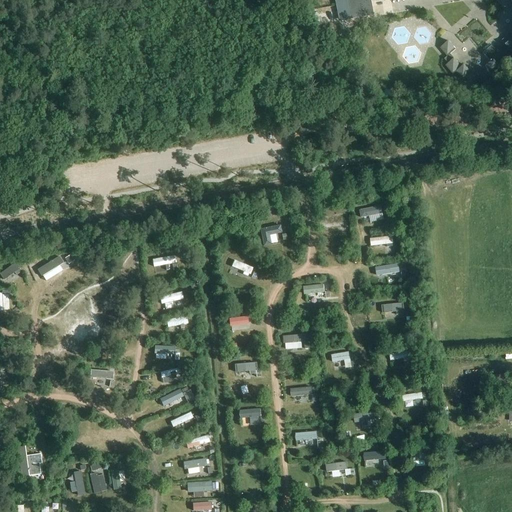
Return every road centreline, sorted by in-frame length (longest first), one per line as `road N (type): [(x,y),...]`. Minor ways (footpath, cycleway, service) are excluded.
road 1 (unclassified): [(0,235),(511,145)]
road 2 (track): [(344,501),(395,494),(392,424),(346,318),(338,275),(292,276)]
road 3 (track): [(308,215),(311,259),(272,294),(269,308),(282,511)]
road 4 (track): [(0,327),(33,336),(59,394),(104,410),(141,439),(154,472),(155,511)]
road 5 (track): [(128,426),(143,311),(135,250)]
